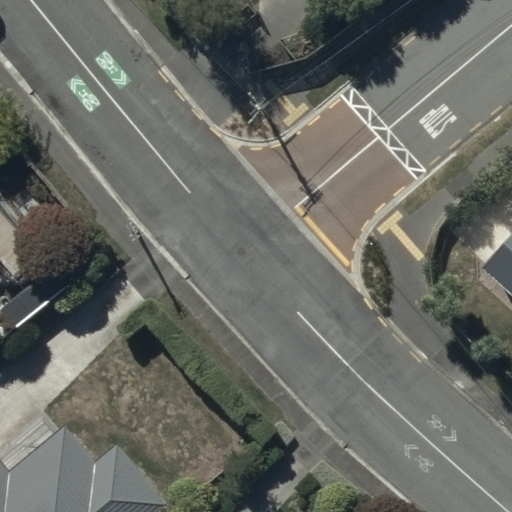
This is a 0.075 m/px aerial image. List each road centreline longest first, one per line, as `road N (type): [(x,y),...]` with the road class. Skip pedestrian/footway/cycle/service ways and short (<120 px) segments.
road 1 (residential): [(510,511),(430,445),(243,248)]
road 2 (residential): [(243,248),(511,29)]
road 3 (residential): [(243,248),(37,0)]
